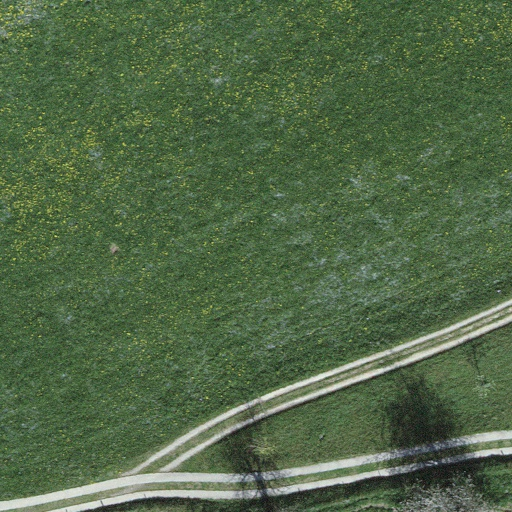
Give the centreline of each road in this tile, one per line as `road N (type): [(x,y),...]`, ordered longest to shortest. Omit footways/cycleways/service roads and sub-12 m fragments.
road 1 (track): [(511,441),(270,484),(165,485),(13,511)]
road 2 (track): [(131,489),(170,455),(232,420),(511,306)]
